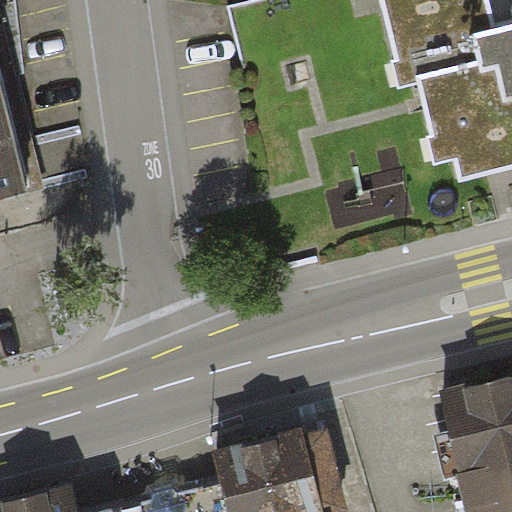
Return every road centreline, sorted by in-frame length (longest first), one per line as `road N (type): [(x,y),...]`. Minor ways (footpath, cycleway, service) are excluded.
road 1 (residential): [(120,0),(144,210),(180,389)]
road 2 (primary): [(180,389),(511,290)]
road 3 (primary): [(0,436),(180,389)]
